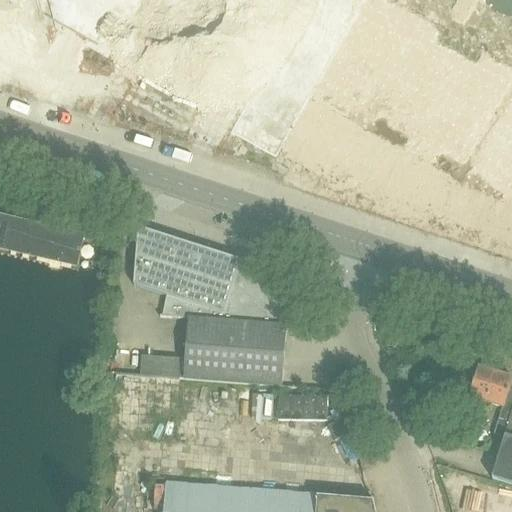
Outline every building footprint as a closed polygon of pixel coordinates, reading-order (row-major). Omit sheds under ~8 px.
[(238,70),(251,78),(280,26),(270,20),(281,0),(219,0),(221,1),(202,36),(191,22),(181,40),(172,35),(161,56),(175,64),(167,70),(180,87),(217,107),(224,95),(217,87),(238,70)] [(454,226),(479,173),(303,90),(283,132),(306,142),(320,112),(357,129),(333,179),(365,193),(369,186),(454,226)] [(478,201),(511,215),(511,193),(486,182),(478,201)] [(0,257),(94,279),(105,229),(0,196),(0,257)] [(140,375),(281,387),(286,326),(277,326),(277,323),(277,318),(276,314),(276,310),(275,306),(273,302),(272,298),(270,294),(268,291),(265,287),(263,284),(260,281),(257,278),(253,276),(250,273),(246,272),(242,270),(238,268),(234,267),(230,267),(223,257),(206,251),(206,252),(172,241),(172,240),(155,234),(154,235),(137,244),(133,286),(170,297),(167,316),(160,316),(160,317),(189,319),(185,361),(142,357),(140,375)] [(495,435),(505,439),(511,417),(511,394),(509,394),(511,384),(511,380),(478,370),(475,381),(459,376),(453,393),(503,409),(495,435)] [(511,384),(509,394),(511,394),(511,417),(505,439),(493,480),(511,486),(511,384)] [(349,435),(343,421),(328,428),(335,442),(349,435)] [(469,478),(463,502),(495,510),(501,486),(469,478)] [(375,511),(374,504),(318,500),(318,497),(168,485),(165,511),(375,511)] [(111,497),(109,511),(130,511),(132,500),(111,497)]
